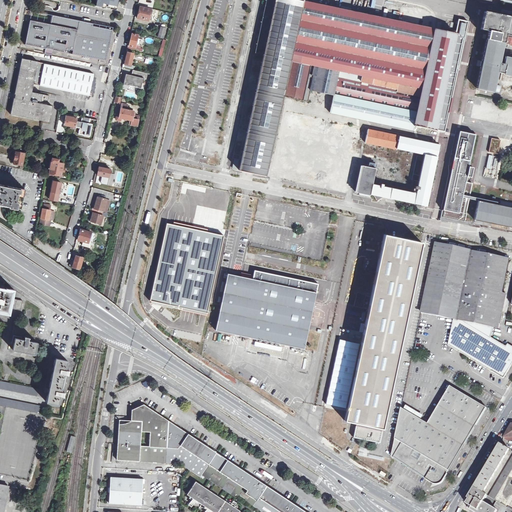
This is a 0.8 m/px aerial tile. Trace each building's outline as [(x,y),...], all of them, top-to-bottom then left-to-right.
[(97,0),(96,6),(110,9),(111,5),(117,7),(118,0),(97,0)] [(262,177),(266,176),(283,96),(308,101),(311,90),(334,95),(330,112),(413,130),(414,125),(437,130),(437,129),(445,131),(468,21),(459,20),(456,34),(343,10),(295,0),(270,0),(235,172),(246,174),(262,177)] [(140,7),(137,18),(148,21),(151,10),(140,7)] [(477,89),(494,92),(498,72),(504,73),(504,74),(511,75),(511,16),(485,11),(481,29),(489,31),(477,89)] [(25,44),(104,60),(111,27),(53,15),(51,24),(30,20),(25,44)] [(135,47),(136,43),(139,44),(140,39),(137,38),(138,35),(132,34),(129,46),(135,47)] [(124,68),(133,70),(134,67),(130,66),(133,53),(128,52),(124,68)] [(44,104),(37,103),(38,101),(41,101),(41,99),(45,100),(48,101),(49,96),(32,92),(33,84),(89,96),(94,74),(22,58),(15,94),(15,98),(14,98),(11,114),(49,122),(52,106),(44,104)] [(125,79),(124,84),(142,89),(144,78),(146,79),(148,73),(133,70),(132,75),(126,74),(125,79)] [(119,118),(132,120),(134,111),(121,109),(119,118)] [(59,119),(65,120),(66,116),(77,118),(75,127),(80,128),(82,117),(61,113),(59,119)] [(65,120),(64,125),(75,127),(77,118),(66,116),(65,120)] [(368,129),(365,142),(397,149),(425,154),(418,186),(416,186),(415,189),(418,189),(417,193),(373,185),(376,168),(362,166),(357,193),(370,195),(371,195),(374,195),(377,200),(380,198),(381,197),(427,206),(440,145),(368,129)] [(456,158),(470,161),(476,135),(460,131),(455,154),(457,155),(456,158)] [(501,140),(492,138),(490,152),(499,154),(501,140)] [(21,165),(22,166),(24,153),(14,151),(11,163),(21,165)] [(52,158),(52,161),(50,171),(49,172),(49,173),(61,176),(63,164),(58,163),(58,162),(59,161),(59,159),(52,158)] [(445,209),(466,214),(473,184),(468,183),(469,177),(471,177),(473,167),(469,166),(470,161),(456,158),(455,158),(452,172),(453,172),(445,209)] [(99,167),(97,175),(109,178),(111,169),(99,167)] [(115,184),(124,186),(127,173),(122,172),(123,169),(119,168),(115,184)] [(53,181),(51,193),(50,199),(57,201),(61,183),(53,181)] [(0,184),(0,204),(21,209),(25,189),(7,186),(7,187),(4,186),(4,185),(0,184)] [(93,213),(91,221),(101,224),(104,215),(102,215),(103,211),(104,207),(106,199),(98,197),(95,205),(94,205),(93,209),(91,213),(93,213)] [(511,202),(501,200),(500,205),(478,200),(474,220),(511,227),(511,202)] [(43,209),(41,218),(40,224),(49,226),(51,220),(49,219),(50,210),(43,209)] [(465,220),(466,214),(445,209),(444,216),(465,220)] [(91,243),(93,234),(92,233),(81,229),(78,240),(83,242),(82,245),(90,248),(91,243)] [(344,420),(363,424),(363,427),(356,426),(354,437),(380,442),(382,431),(369,429),(370,426),(382,429),(422,242),(384,234),(344,420)] [(474,251),(435,243),(421,314),(454,320),(460,321),(474,251)] [(507,294),(503,294),(508,268),(509,263),(510,259),(474,251),(460,321),(454,320),(449,346),(480,365),(501,378),(505,377),(511,366),(511,364),(511,346),(510,345),(508,344),(506,347),(492,338),(494,328),(500,324),(507,294)] [(73,267),(80,269),(83,258),(76,255),(74,261),(73,267)] [(215,330),(301,348),(316,283),(255,270),(253,280),(228,275),(215,330)] [(12,298),(14,289),(6,288),(6,289),(4,288),(0,287),(0,312),(9,314),(10,308),(12,298)] [(12,298),(10,308),(20,310),(21,306),(22,301),(22,300),(12,298)] [(13,350),(35,354),(37,342),(28,340),(29,337),(25,337),(25,340),(15,338),(13,350)] [(69,371),(65,370),(67,361),(56,358),(47,402),(58,404),(60,395),(63,396),(64,392),(61,391),(65,374),(68,374),(69,371)] [(0,380),(0,388),(37,396),(39,389),(0,380)] [(391,457),(394,458),(393,458),(433,483),(434,484),(437,484),(438,484),(441,483),(442,482),(443,481),(448,474),(447,473),(448,471),(449,471),(465,444),(475,427),(487,408),(478,402),(478,403),(450,386),(446,394),(439,405),(428,424),(401,408),(391,457)] [(45,411),(46,407),(0,397),(0,405),(46,414),(46,412),(45,411)] [(127,422),(125,423),(124,423),(122,423),(121,423),(119,424),(118,439),(119,440),(119,444),(118,444),(117,460),(140,461),(162,462),(166,463),(168,420),(158,413),(157,414),(154,412),(155,411),(144,404),(132,410),(131,416),(132,416),(131,417),(131,420),(130,421),(129,422),(127,422)] [(207,446),(199,441),(199,442),(195,439),(195,438),(188,433),(174,424),(173,425),(170,423),(170,422),(168,420),(166,463),(180,464),(188,469),(200,477),(202,474),(216,453),(216,452),(215,451),(209,447),(207,446)] [(71,436),(67,451),(71,452),(76,437),(71,436)] [(509,449),(500,444),(473,489),(468,498),(469,499),(466,504),(472,507),(470,509),(475,511),(496,511),(497,510),(493,507),(483,502),(486,496),(487,495),(483,493),(509,449)] [(265,485),(261,483),(261,482),(255,478),(250,474),(243,472),(238,468),(239,467),(222,456),(221,456),(217,454),(216,453),(202,474),(235,496),(236,494),(253,505),(266,486),(265,485)] [(511,457),(489,496),(494,499),(495,497),(511,469),(511,457)] [(111,477),(109,503),(141,505),(142,504),(142,501),(143,479),(111,477)] [(238,511),(240,510),(234,506),(236,503),(233,501),(231,504),(196,481),(192,487),(187,494),(190,496),(190,495),(194,497),(193,498),(189,504),(192,506),(196,500),(197,499),(199,500),(198,501),(204,506),(205,505),(208,507),(207,508),(204,511),(209,511),(211,510),(211,509),(213,510),(213,511),(238,511)] [(0,483),(0,511),(3,511),(9,486),(0,483)] [(266,486),(253,505),(262,511),(306,511),(300,508),(293,506),(288,502),(283,497),(281,495),(272,489),(271,490),(270,489),(268,487),(267,487),(266,486)]
